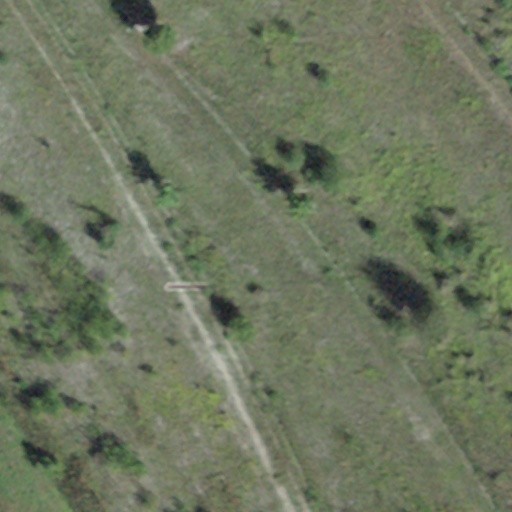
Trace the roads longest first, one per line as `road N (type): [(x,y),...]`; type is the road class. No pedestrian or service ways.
road 1 (track): [(103,0),(311,258),(484,511)]
road 2 (track): [(13,0),(238,382),(297,511)]
road 3 (track): [(425,0),(511,109)]
